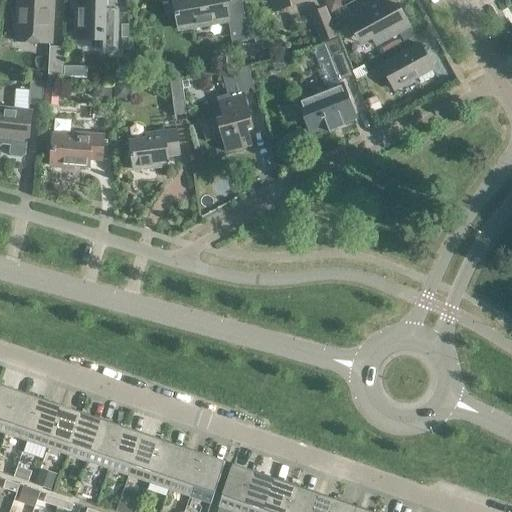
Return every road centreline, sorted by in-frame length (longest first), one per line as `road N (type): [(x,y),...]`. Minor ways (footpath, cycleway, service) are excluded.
road 1 (residential): [(473,511),(0,351)]
road 2 (tertiary): [(361,367),(0,268)]
road 3 (residential): [(499,79),(202,243)]
road 4 (tertiary): [(511,163),(458,227),(411,328)]
road 5 (tertiary): [(442,340),(481,240),(511,200)]
road 6 (tertiary): [(361,367),(372,410),(399,425),(429,422),(451,402)]
